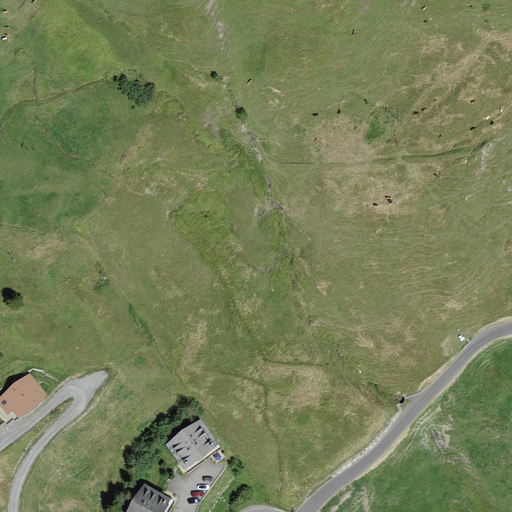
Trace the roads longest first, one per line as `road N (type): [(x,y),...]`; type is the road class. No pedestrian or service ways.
road 1 (residential): [(511,327),(475,345),(377,453),(308,511)]
road 2 (track): [(0,447),(66,393),(81,397),(34,454),(15,511)]
